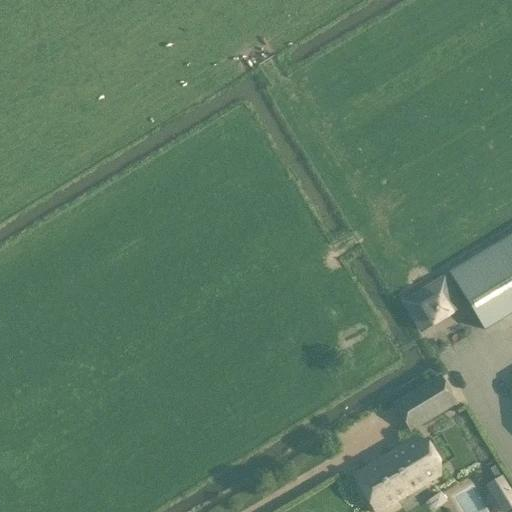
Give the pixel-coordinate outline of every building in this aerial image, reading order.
[(511,239),(451,276),(484,330),(511,313),(511,239)] [(420,335),(439,362),(477,340),(459,311),(420,335)] [(456,404),(440,378),(395,405),(410,431),(456,404)] [(438,477),(416,439),(353,477),(373,511),(380,511),(398,501),(392,491),(418,476),(424,486),(438,477)] [(511,494),(500,474),(483,485),(499,511),(502,511),(511,506),(511,494)]
